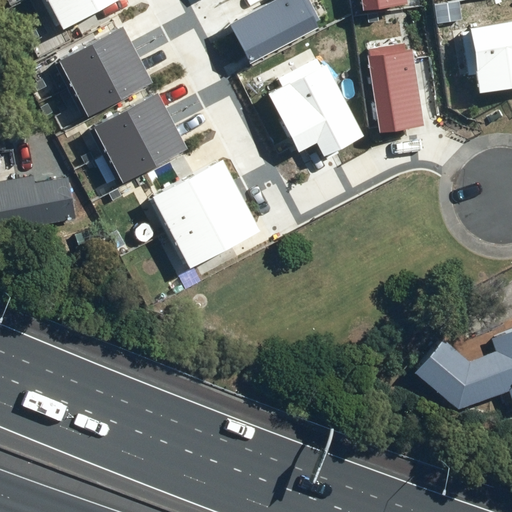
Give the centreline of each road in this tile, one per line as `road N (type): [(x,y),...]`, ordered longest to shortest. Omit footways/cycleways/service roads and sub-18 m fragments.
road 1 (residential): [(172,0),(284,207),(415,148),(433,148),(501,194)]
road 2 (motorway): [(0,399),(287,511)]
